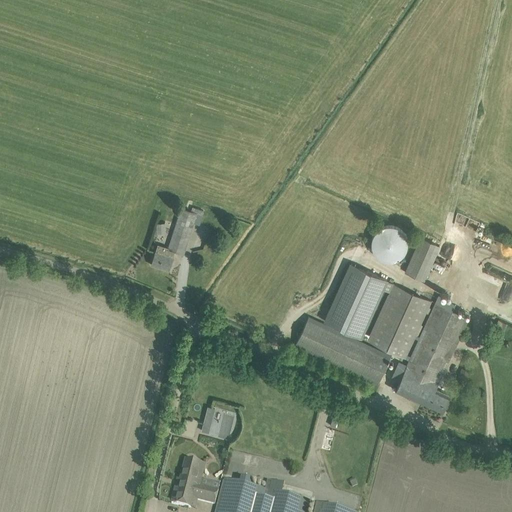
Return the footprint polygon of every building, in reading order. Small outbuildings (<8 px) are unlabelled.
[(191,210),(182,207),(169,247),(176,249),(175,251),(184,254),(198,208),(192,206),(191,210)] [(466,226),(474,229),(477,221),(469,217),(466,226)] [(385,260),(389,261),(396,260),(400,257),(401,256),(403,254),(405,251),(406,249),(407,247),(407,243),(407,238),(406,234),(403,230),(400,228),(397,226),(393,225),(390,224),(385,225),(382,226),(379,227),(378,229),(376,231),(373,236),(372,238),(371,241),(372,246),(373,251),(376,254),(379,257),(385,260)] [(404,272),(425,281),(440,245),(420,237),(404,272)] [(175,251),(176,249),(169,247),(158,243),(151,264),(169,270),(175,251)] [(350,262),(324,320),(360,336),(368,339),(370,335),(362,331),(382,288),(390,292),(394,283),(386,279),(350,262)] [(431,300),(394,283),(390,292),(370,335),(368,339),(368,340),(410,359),(407,365),(399,361),(391,377),(400,381),(396,390),(423,402),(435,376),(441,378),(457,344),(469,317),(452,310),(436,302),(424,328),(420,336),(418,335),(416,334),(421,323),(426,312),(429,306),(431,300)] [(309,316),(304,326),(300,325),(297,332),(300,334),(295,344),(378,384),(391,355),(309,316)] [(493,331),(502,334),(507,323),(498,319),(493,331)] [(455,384),(462,388),(470,371),(462,368),(455,384)] [(435,376),(423,402),(443,411),(447,402),(450,394),(436,388),(441,378),(435,376)] [(208,406),(201,430),(209,432),(215,408),(208,406)] [(205,466),(195,463),(186,461),(181,481),(178,480),(172,503),(191,509),(194,499),(215,505),(218,491),(200,486),(205,466)] [(259,511),(265,490),(251,486),(253,481),(241,478),(240,483),(225,479),(216,511),(259,511)] [(308,511),(311,502),(282,494),(284,484),(268,480),(265,490),(259,511),(308,511)] [(350,511),(316,503),(313,511),(350,511)]
